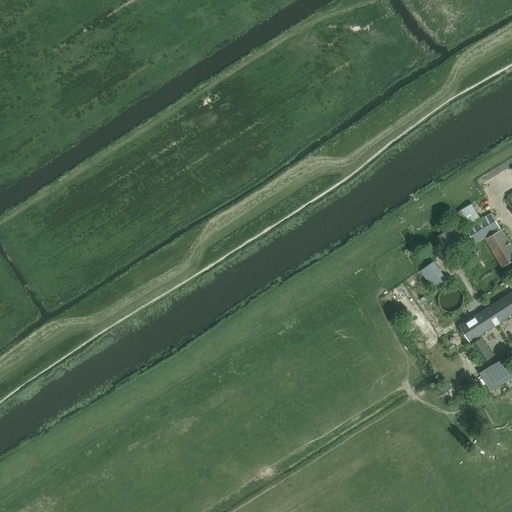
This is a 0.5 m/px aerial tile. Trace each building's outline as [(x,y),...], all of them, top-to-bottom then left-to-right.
[(493,196),(511,183),(511,170),(487,187),(493,196)] [(466,226),(481,217),(471,203),(457,213),(466,226)] [(475,244),(501,228),(505,225),(496,210),(491,213),(492,214),(466,229),(475,244)] [(448,254),(469,242),(458,224),(437,237),(448,254)] [(511,261),(511,246),(502,230),(486,239),(502,267),(511,261)] [(448,281),(434,262),(420,272),(434,291),(448,281)] [(463,298),(463,296),(463,292),(462,289),(460,287),(459,286),(456,284),(453,283),(452,283),(449,283),(446,284),(444,285),(442,287),(440,288),(439,290),(438,293),(438,295),(438,298),(439,300),(440,302),(441,304),(443,306),(445,307),(448,308),(450,309),(453,308),(455,308),(458,306),(460,305),(461,303),(462,301),(463,298)] [(470,342),(474,339),(481,335),(511,314),(511,311),(504,298),(460,326),(470,342)] [(494,356),(481,335),(474,339),(475,342),(470,345),(482,364),(494,356)] [(511,360),(509,355),(480,373),(486,384),(488,387),(495,399),(511,389),(511,360)]
